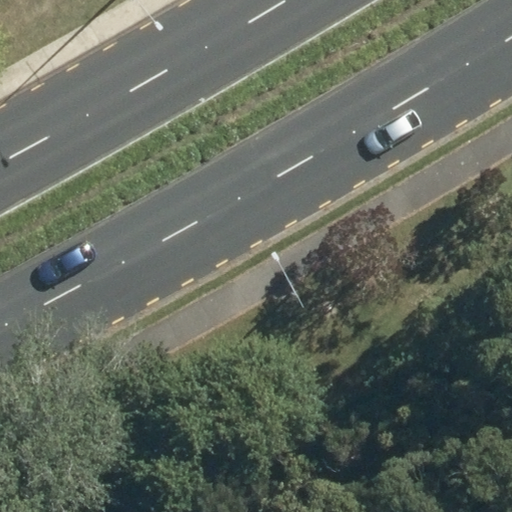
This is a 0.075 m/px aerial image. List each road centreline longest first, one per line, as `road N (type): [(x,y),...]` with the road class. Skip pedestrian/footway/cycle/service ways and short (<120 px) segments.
road 1 (primary): [(511,37),(0,317)]
road 2 (primary): [(0,144),(256,0)]
